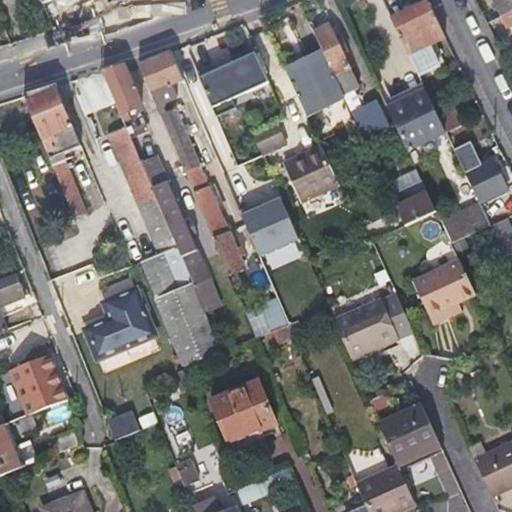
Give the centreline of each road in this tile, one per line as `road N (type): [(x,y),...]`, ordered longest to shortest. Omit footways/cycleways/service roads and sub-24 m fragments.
road 1 (residential): [(260,0),(0,82)]
road 2 (residential): [(0,185),(91,416)]
road 3 (unknown): [(490,511),(438,371)]
road 4 (residential): [(449,0),(511,123)]
